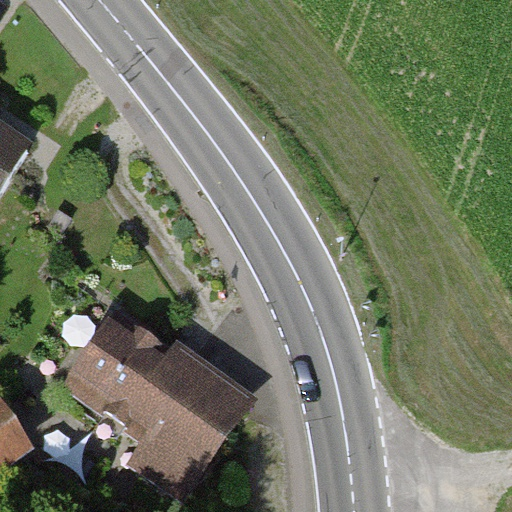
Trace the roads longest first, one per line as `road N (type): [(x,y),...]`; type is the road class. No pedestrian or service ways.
road 1 (primary): [(100,0),(217,143),(291,261),(322,324),(345,414),(357,511)]
road 2 (track): [(354,480),(511,467)]
